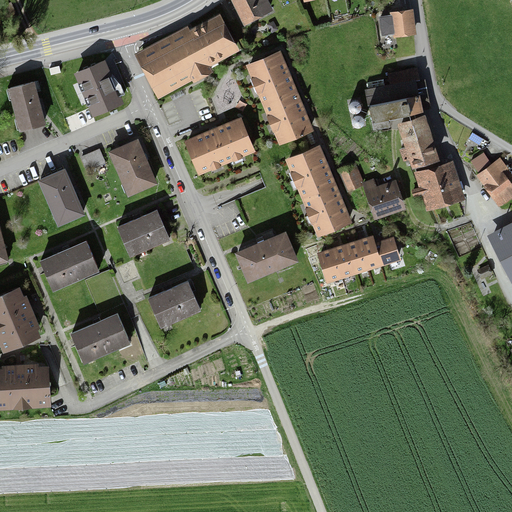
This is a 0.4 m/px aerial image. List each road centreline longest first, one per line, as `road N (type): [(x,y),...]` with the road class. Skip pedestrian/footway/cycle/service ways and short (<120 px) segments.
road 1 (residential): [(149,103),(247,329)]
road 2 (residential): [(415,0),(435,110),(480,224)]
road 3 (residential): [(66,405),(91,404),(247,329)]
road 4 (residential): [(247,329),(322,511)]
road 5 (track): [(395,121),(395,175),(413,222),(432,227),(479,217)]
road 6 (residential): [(0,170),(149,103)]
road 7 (primary): [(117,29),(0,58)]
